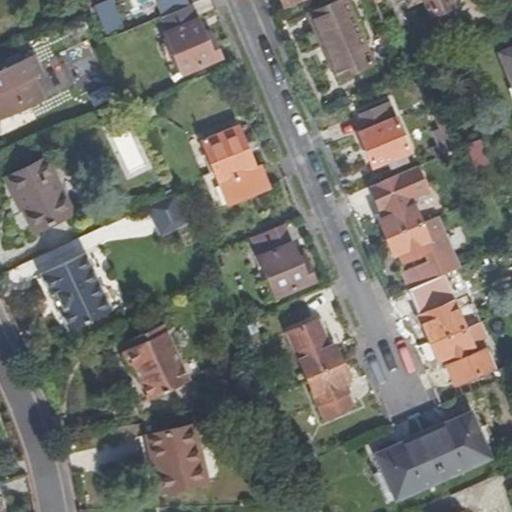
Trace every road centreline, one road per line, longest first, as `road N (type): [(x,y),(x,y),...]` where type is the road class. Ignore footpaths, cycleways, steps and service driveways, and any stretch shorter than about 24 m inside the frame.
road 1 (residential): [(408,418),(235,0)]
road 2 (residential): [(55,511),(48,475),(0,367)]
